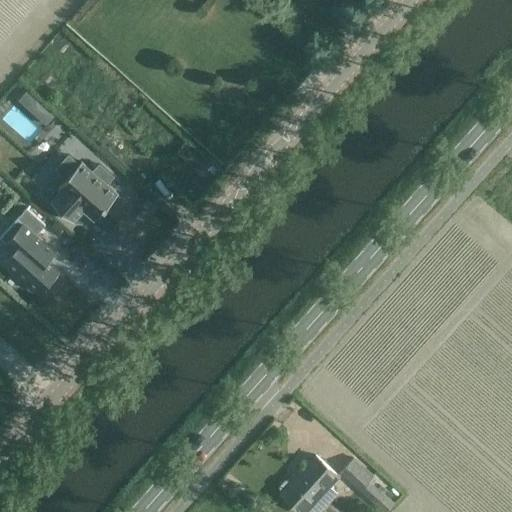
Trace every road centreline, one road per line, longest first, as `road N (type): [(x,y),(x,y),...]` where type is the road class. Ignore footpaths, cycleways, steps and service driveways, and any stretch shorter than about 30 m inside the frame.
road 1 (tertiary): [(0,464),(416,0)]
road 2 (secondary): [(150,511),(511,109)]
